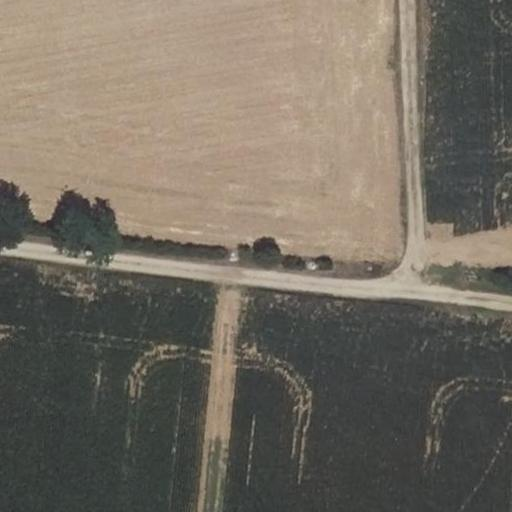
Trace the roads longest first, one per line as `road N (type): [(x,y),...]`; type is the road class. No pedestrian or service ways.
road 1 (track): [(511,310),(0,252)]
road 2 (track): [(404,0),(417,302)]
